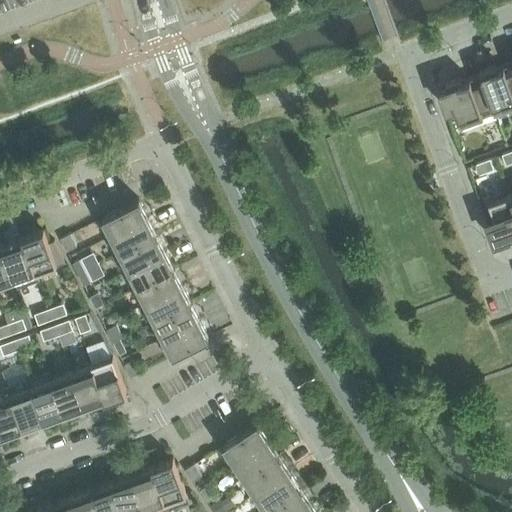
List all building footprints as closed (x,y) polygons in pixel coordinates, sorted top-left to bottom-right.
[(496,63),(480,69),(495,111),(511,104),(511,62),(497,68),(496,63)] [(447,108),(454,106),(461,123),(495,111),(480,69),(479,69),(481,74),(463,80),(462,76),(446,82),(447,86),(440,89),(447,108)] [(511,149),(502,153),(506,164),(511,161),(511,149)] [(475,163),(479,174),(494,168),(491,158),(475,163)] [(496,220),(488,223),(495,240),(511,233),(511,198),(510,193),(489,200),(496,220)] [(139,197),(103,216),(112,234),(148,215),(139,197)] [(157,233),(148,215),(112,234),(120,251),(157,233)] [(55,239),(49,241),(44,227),(23,235),(39,279),(40,279),(37,271),(66,261),(55,239)] [(67,250),(77,245),(71,232),(61,237),(67,250)] [(166,250),(157,233),(120,251),(129,268),(166,250)] [(3,242),(19,286),(39,279),(23,235),(3,242)] [(0,284),(15,279),(18,287),(19,286),(3,242),(0,243),(0,284)] [(174,267),(166,250),(129,268),(138,285),(174,267)] [(80,258),(73,261),(79,272),(85,269),(80,258)] [(138,285),(146,302),(183,284),(174,267),(138,285)] [(84,283),(91,280),(85,269),(79,272),(84,283)] [(146,302),(155,319),(192,301),(183,284),(146,302)] [(90,295),(96,306),(102,303),(97,292),(90,295)] [(155,319),(164,337),(200,318),(192,301),(155,319)] [(68,312),(64,302),(49,307),(53,318),(68,312)] [(35,312),(39,323),(53,318),(49,307),(35,312)] [(81,331),(92,327),(86,312),(75,316),(81,331)] [(27,327),(23,317),(9,322),(12,332),(27,327)] [(74,328),(70,318),(55,323),(59,334),(74,328)] [(164,337),(173,355),(209,336),(200,318),(164,337)] [(0,324),(0,336),(12,332),(9,322),(0,324)] [(41,329),(45,339),(59,334),(55,323),(41,329)] [(121,337),(123,336),(117,323),(107,328),(113,341),(114,341),(121,337)] [(33,343),(29,333),(15,338),(18,349),(33,343)] [(121,337),(114,341),(120,353),(127,350),(121,337)] [(0,343),(4,354),(18,349),(15,338),(0,343)] [(105,339),(87,345),(93,362),(92,362),(106,399),(127,391),(123,380),(113,354),(105,339)] [(125,363),(131,376),(141,371),(135,358),(125,363)] [(92,362),(72,370),(85,406),(106,399),(92,362)] [(29,377),(45,421),(65,413),(49,369),(29,377)] [(49,369),(65,413),(85,406),(72,370),(53,377),(50,369),(49,369)] [(8,384),(24,428),(45,421),(29,377),(8,384)] [(0,387),(0,424),(4,436),(24,428),(8,384),(0,387)] [(269,437),(257,420),(223,443),(235,460),(269,437)] [(235,460),(245,476),(279,453),(269,437),(235,460)] [(290,469),(279,453),(245,476),(256,492),(290,469)] [(190,501),(187,492),(174,457),(153,464),(169,508),(190,501)] [(193,480),(202,474),(194,462),(185,468),(193,480)] [(147,511),(158,511),(169,508),(153,464),(132,472),(147,511)] [(301,485),(290,469),(256,492),(267,508),(301,485)] [(124,511),(147,511),(132,472),(112,479),(124,511)] [(101,511),(124,511),(112,479),(92,487),(101,511)] [(199,490),(207,502),(216,495),(209,483),(199,490)] [(294,511),(311,501),(301,485),(267,508),(269,511),(294,511)] [(101,511),(92,487),(71,494),(78,511),(101,511)] [(54,511),(78,511),(71,494),(51,501),(54,511)] [(214,511),(226,511),(229,510),(220,498),(210,505),(214,511)] [(54,511),(51,501),(31,509),(31,511),(54,511)] [(318,511),(311,501),(294,511),(318,511)]
